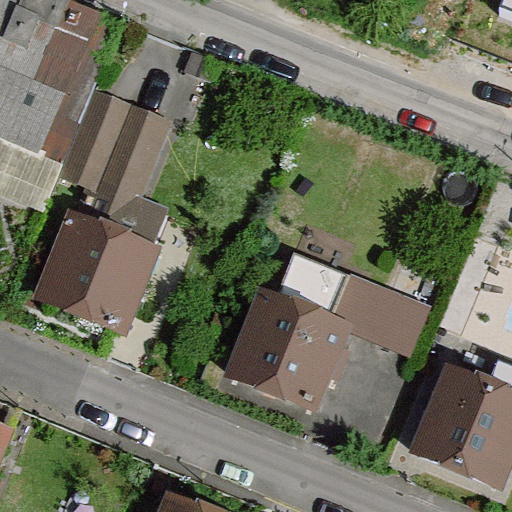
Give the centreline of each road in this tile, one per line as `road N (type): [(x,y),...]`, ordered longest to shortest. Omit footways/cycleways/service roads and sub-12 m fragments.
road 1 (residential): [(0,346),(403,511)]
road 2 (residential): [(511,132),(171,0)]
